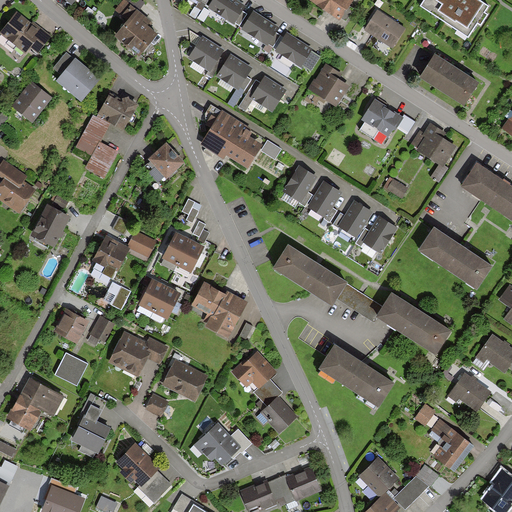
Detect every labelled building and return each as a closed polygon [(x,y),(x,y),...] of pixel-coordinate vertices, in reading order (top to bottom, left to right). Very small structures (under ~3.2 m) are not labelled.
[(137,8),(126,0),(122,0),(115,10),(128,20),(137,8)] [(244,6),(235,0),(213,0),(208,8),(233,24),(241,12),(244,6)] [(310,0),(310,1),(340,21),(353,0),(310,0)] [(479,0),(424,0),(420,6),(469,37),(478,23),(482,26),(489,15),(485,13),(490,6),(479,0)] [(137,8),(128,20),(116,34),(140,53),(156,32),(146,24),(151,19),(137,8)] [(208,10),(203,8),(199,14),(204,17),(208,10)] [(246,15),(241,12),(233,24),(238,27),(246,15)] [(276,27),(252,12),(242,28),(266,43),(273,31),(276,27)] [(403,28),(378,12),(365,30),(391,47),(403,28)] [(36,52),(50,35),(41,29),(39,32),(15,13),(0,31),(0,33),(25,54),(30,47),(36,52)] [(279,35),(273,31),(266,43),(271,47),(279,35)] [(310,48),(286,33),(275,51),(299,66),(310,48)] [(222,48),(201,36),(188,58),(208,70),(216,57),(222,48)] [(73,61),(66,55),(53,71),(60,77),(73,61)] [(250,68),(229,55),(216,78),(236,90),(245,76),(250,68)] [(480,84),(434,55),(419,79),(465,107),(480,84)] [(223,60),(216,57),(208,70),(206,75),(212,78),(223,60)] [(75,59),(73,61),(60,77),(56,82),(81,101),(99,79),(75,59)] [(340,75),(325,65),(315,80),(313,78),(306,89),(336,107),(343,95),(349,87),(337,80),(340,75)] [(250,80),(245,76),(236,90),(242,93),(250,80)] [(285,89),(265,77),(261,83),(252,98),(272,110),(285,89)] [(252,98),(261,83),(255,80),(238,107),(245,111),(252,98)] [(50,100),(31,84),(12,108),(32,123),(50,100)] [(357,88),(350,84),(349,87),(343,95),(350,99),(357,88)] [(124,129),(138,102),(123,95),(120,101),(107,95),(97,115),(109,122),(124,129)] [(403,118),(375,101),(363,120),(388,136),(394,127),(396,129),(403,118)] [(109,122),(97,115),(93,113),(73,152),(89,161),(99,141),(109,122)] [(222,113),(201,147),(223,160),(226,155),(248,168),(261,146),(248,138),(250,134),(244,130),(245,128),(222,113)] [(404,116),(403,118),(396,129),(406,135),(414,122),(404,116)] [(447,169),(443,167),(455,147),(441,138),(444,133),(430,124),(423,135),(419,132),(411,145),(419,149),(418,151),(439,165),(431,178),(438,183),(447,169)] [(321,137),(315,133),(310,142),(316,146),(321,137)] [(117,150),(99,141),(89,161),(86,167),(104,176),(117,150)] [(276,143),(269,154),(277,159),(284,147),(276,143)] [(184,164),(166,144),(148,160),(151,163),(144,170),(157,184),(164,178),(165,180),(184,164)] [(27,176),(2,160),(0,162),(0,199),(18,212),(33,190),(22,183),(27,176)] [(511,187),(478,165),(462,188),(511,221),(511,187)] [(315,177),(299,167),(284,192),(300,202),(305,192),(315,177)] [(406,187),(389,177),(383,187),(400,197),(406,187)] [(339,191),(322,182),(308,207),(324,217),(329,208),(339,191)] [(311,196),(305,192),(300,202),(298,204),(304,208),(311,196)] [(67,202),(57,196),(53,204),(63,210),(67,202)] [(194,202),(187,199),(181,212),(188,215),(191,207),(194,202)] [(370,211),(353,202),(345,216),(339,227),(355,236),(370,211)] [(69,219),(47,207),(31,236),(53,248),(69,219)] [(198,210),(191,207),(188,215),(185,220),(192,223),(198,210)] [(336,212),(329,208),(324,217),(322,220),(329,223),(336,212)] [(339,227),(345,216),(339,213),(331,225),(338,229),(339,227)] [(129,223),(118,217),(112,229),(123,234),(129,223)] [(395,228),(379,217),(370,232),(363,243),(379,253),(395,228)] [(205,223),(198,220),(192,233),(198,236),(202,229),(205,223)] [(363,243),(370,232),(364,228),(355,244),(360,247),(363,243)] [(492,265),(434,228),(419,251),(477,289),(492,265)] [(209,232),(202,229),(198,236),(196,241),(202,244),(209,232)] [(129,249),(127,253),(146,262),(156,243),(134,232),(126,247),(129,249)] [(177,266),(189,242),(175,234),(163,259),(177,266)] [(126,247),(106,237),(93,262),(105,268),(106,264),(118,270),(127,253),(129,249),(126,247)] [(189,242),(177,266),(191,273),(203,248),(189,242)] [(346,282),(288,247),(273,270),(332,306),(336,300),(344,285),(346,282)] [(154,313),(166,288),(152,281),(140,306),(154,313)] [(225,296),(204,285),(193,308),(212,317),(207,327),(229,338),(246,303),(227,293),(225,296)] [(382,309),(344,285),(336,300),(374,323),(376,318),(382,309)] [(511,286),(509,285),(498,300),(511,309),(504,319),(511,323),(511,286)] [(129,292),(121,288),(111,306),(120,311),(129,292)] [(166,288),(154,313),(168,320),(180,295),(166,288)] [(450,331),(391,295),(382,309),(376,318),(435,354),(450,331)] [(87,321),(66,310),(54,332),(76,343),(87,321)] [(113,323),(99,316),(90,335),(103,341),(113,323)] [(251,325),(245,323),(239,335),(245,338),(251,325)] [(137,376),(145,357),(154,340),(148,337),(146,342),(124,332),(109,363),(137,376)] [(511,369),(511,348),(508,345),(509,343),(504,340),(503,342),(492,334),(476,357),(483,362),(486,358),(504,371),(507,366),(511,369)] [(154,340),(145,357),(158,363),(166,346),(154,340)] [(393,384),(335,348),(320,371),(378,408),(393,384)] [(275,371),(256,351),(233,372),(246,386),(251,381),(257,388),(268,378),(275,371)] [(86,364),(65,354),(54,376),(76,386),(86,364)] [(207,375),(175,359),(162,385),(194,401),(207,375)] [(479,377),(468,369),(447,398),(455,404),(458,399),(476,412),(489,393),(475,382),(479,377)] [(281,392),(268,378),(257,388),(253,392),(267,406),(277,396),(281,392)] [(28,379),(18,400),(41,412),(53,418),(63,397),(28,379)] [(105,401),(90,394),(81,414),(84,416),(95,421),(105,401)] [(167,402),(152,395),(145,411),(160,417),(167,402)] [(295,416),(277,396),(267,406),(259,413),(278,432),(295,416)] [(41,412),(18,400),(8,419),(31,431),(41,412)] [(434,411),(424,404),(415,418),(425,425),(434,411)] [(110,428),(95,421),(84,416),(72,442),(97,454),(110,428)] [(473,447),(440,421),(429,435),(443,446),(434,457),(453,472),(473,447)] [(250,442),(238,429),(230,436),(217,423),(194,446),(202,454),(204,451),(211,459),(214,456),(222,464),(238,449),(241,451),(250,442)] [(280,443),(276,439),(270,444),(274,449),(280,443)] [(16,449),(1,442),(0,444),(0,450),(12,457),(16,449)] [(158,468),(136,445),(116,463),(123,470),(120,473),(130,483),(134,479),(140,485),(155,470),(158,468)] [(397,479),(377,459),(359,478),(379,497),(397,479)] [(0,505),(18,467),(5,461),(2,468),(0,466),(0,505)] [(437,475),(424,465),(417,474),(430,484),(437,475)] [(286,478),(296,501),(297,503),(322,493),(311,468),(286,478)] [(511,477),(501,469),(492,482),(494,484),(484,499),(501,511),(503,511),(511,500),(511,477)] [(170,485),(155,470),(140,485),(138,488),(152,503),(170,485)] [(285,475),(267,482),(276,504),(278,508),(296,501),(286,478),(285,475)] [(416,476),(408,484),(419,495),(427,487),(416,476)] [(48,486),(51,488),(49,493),(47,497),(41,511),(42,511),(81,511),(87,500),(75,495),(78,489),(51,478),(48,486)] [(256,511),(276,504),(267,482),(266,480),(240,491),(249,511),(256,511)] [(400,491),(412,503),(416,499),(419,495),(408,484),(404,488),(400,491)] [(412,503),(400,491),(393,499),(404,510),(412,503)] [(395,511),(399,508),(385,494),(367,511),(395,511)] [(188,511),(193,505),(194,502),(181,495),(172,510),(175,511),(188,511)] [(112,511),(117,503),(102,496),(97,507),(107,511),(112,511)]
